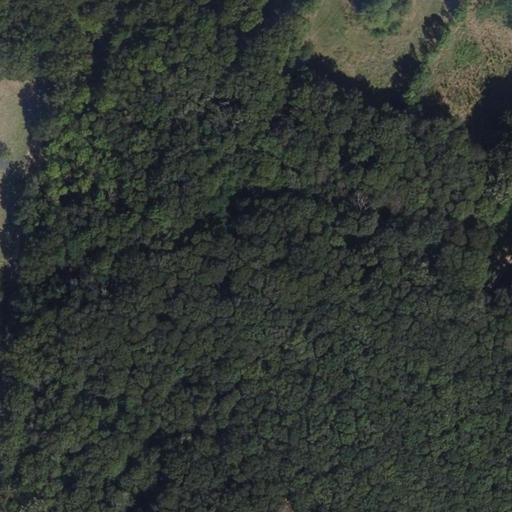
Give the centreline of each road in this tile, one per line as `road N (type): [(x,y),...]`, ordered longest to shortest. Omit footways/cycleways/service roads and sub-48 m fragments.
road 1 (track): [(0,68),(98,91),(178,157),(211,210),(262,396),(264,458),(280,511)]
road 2 (track): [(101,0),(56,77),(26,173),(0,405)]
